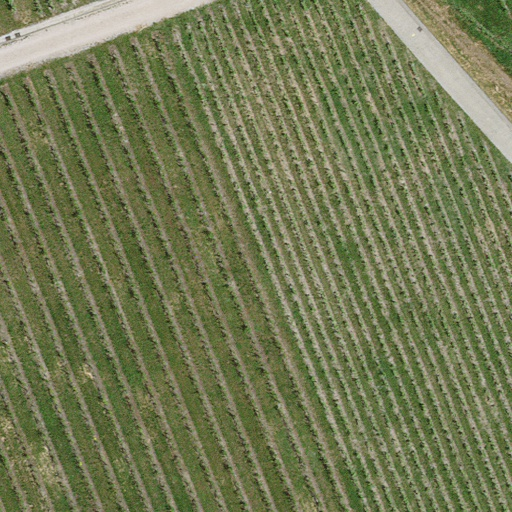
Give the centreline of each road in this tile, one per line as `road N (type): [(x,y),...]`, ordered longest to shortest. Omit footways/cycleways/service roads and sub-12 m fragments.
road 1 (track): [(511,140),(386,0)]
road 2 (track): [(172,0),(0,61)]
